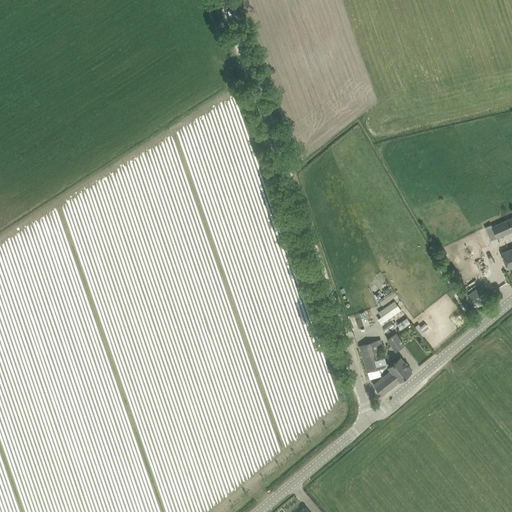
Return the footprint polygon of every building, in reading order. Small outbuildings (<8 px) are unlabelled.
[(511,216),(492,225),(497,237),(511,230),(511,216)] [(511,248),(502,252),(509,268),(511,266),(511,248)] [(468,293),(472,302),(483,297),(479,288),(468,293)] [(392,289),(379,299),(384,305),(397,295),(392,289)] [(381,316),(378,318),(382,325),(402,312),(395,300),(378,311),(381,316)] [(404,345),(396,332),(387,338),(396,351),(404,345)] [(360,345),(368,371),(385,366),(377,340),(360,345)] [(374,384),(383,394),(400,380),(412,371),(401,357),(389,366),(392,370),(374,384)]
